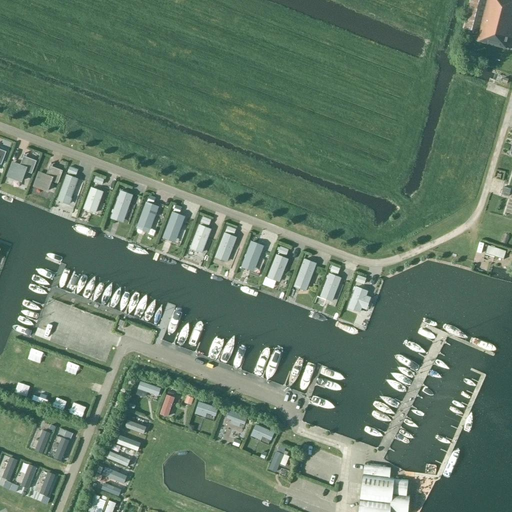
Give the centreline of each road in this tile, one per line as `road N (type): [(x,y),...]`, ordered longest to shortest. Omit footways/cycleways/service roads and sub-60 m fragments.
road 1 (residential): [(0,127),(362,263),(400,257),(468,226),(511,100)]
road 2 (unclassified): [(54,511),(124,339),(286,402)]
road 3 (unclassified): [(341,511),(347,447),(296,429),(286,402)]
